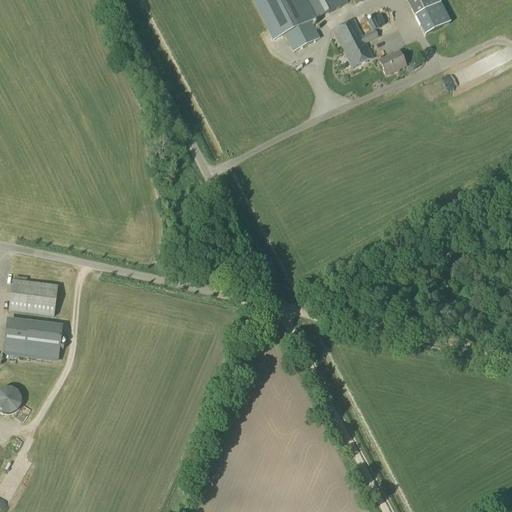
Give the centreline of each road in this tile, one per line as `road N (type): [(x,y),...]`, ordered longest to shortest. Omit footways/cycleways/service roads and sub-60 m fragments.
road 1 (unclassified): [(0,246),(279,308),(116,0)]
road 2 (track): [(511,356),(279,308)]
road 3 (track): [(279,308),(383,511)]
